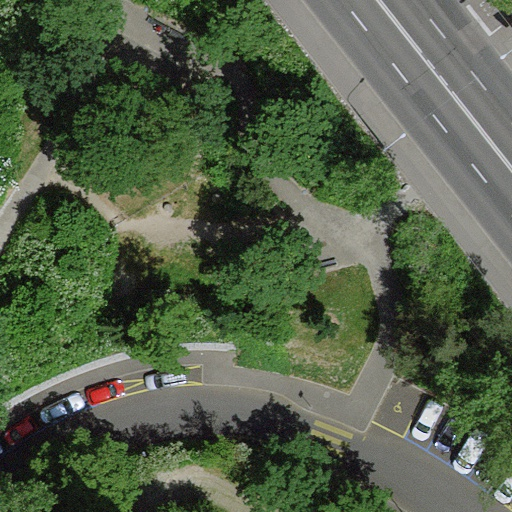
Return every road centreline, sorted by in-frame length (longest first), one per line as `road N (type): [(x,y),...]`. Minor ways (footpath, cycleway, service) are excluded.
road 1 (residential): [(0,487),(68,441),(197,407),(259,411),(351,434),(461,511)]
road 2 (track): [(262,511),(244,500),(182,490),(132,511)]
